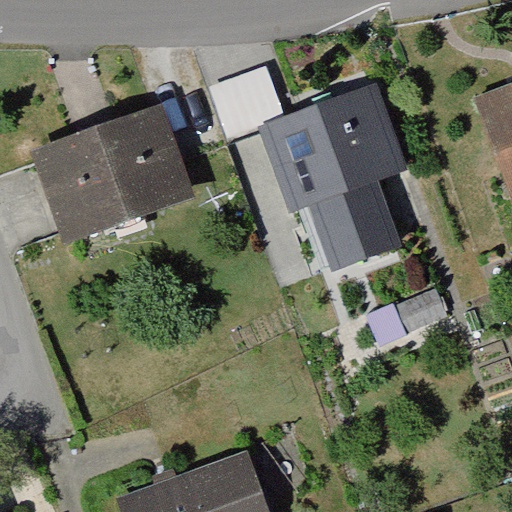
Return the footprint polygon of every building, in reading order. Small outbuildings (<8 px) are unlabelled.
[(228,130),(285,110),(269,63),(212,82),(228,130)] [(511,96),(466,113),(503,216),(511,213),(511,96)] [(358,105),(252,142),(280,219),(386,181),(358,105)] [(170,211),(140,124),(18,167),(49,253),(170,211)] [(242,511),(226,470),(112,511),(242,511)]
